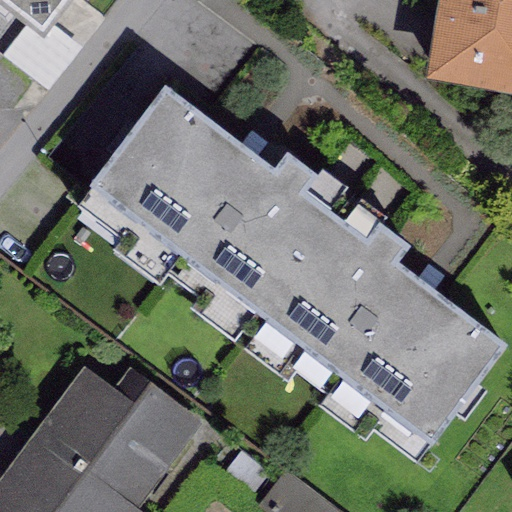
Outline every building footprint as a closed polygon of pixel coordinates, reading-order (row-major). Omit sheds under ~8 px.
[(0,0),(0,12),(43,44),(75,0),(0,0)] [(511,0),(439,0),(425,91),(511,103),(511,0)] [(274,183),(163,100),(86,202),(264,334),(339,233),(304,207),(316,191),(286,168),(274,183)] [(365,252),(339,233),(264,334),(431,459),(506,360),(395,277),(409,259),(377,236),(365,252)] [(112,396),(83,374),(0,484),(0,511),(140,511),(202,430),(128,374),(112,396)] [(334,511),(284,473),(256,510),(258,511),(334,511)]
